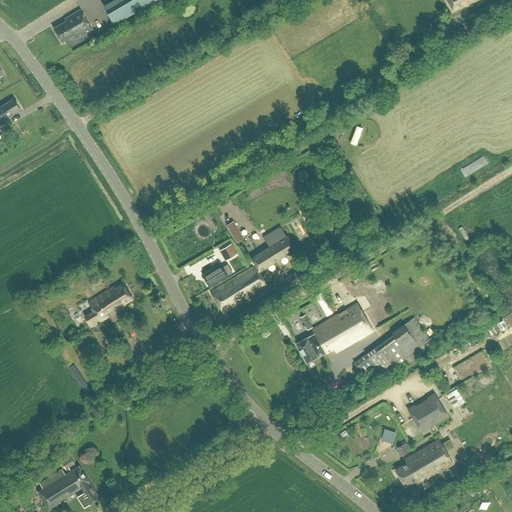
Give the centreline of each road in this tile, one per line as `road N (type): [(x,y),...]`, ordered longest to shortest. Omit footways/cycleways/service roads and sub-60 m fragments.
road 1 (tertiary): [(372,511),(273,429),(212,362),(140,225),(0,25)]
road 2 (track): [(297,0),(76,130)]
road 3 (track): [(273,429),(131,511)]
